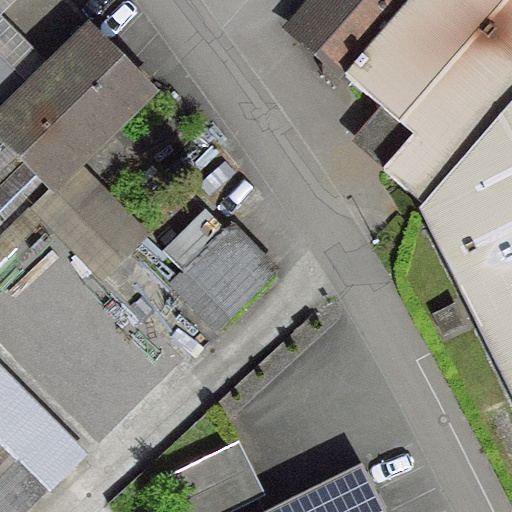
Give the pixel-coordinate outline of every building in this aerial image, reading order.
[(0,0),(0,53),(28,81),(46,63),(0,17),(0,10),(10,0),(0,0)] [(409,0),(310,0),(288,26),(343,75),(409,0)] [(511,0),(409,0),(343,75),(340,77),(408,137),(378,171),(419,208),(416,212),(511,405),(511,0)] [(159,90),(91,20),(46,63),(28,81),(0,53),(0,139),(37,176),(53,193),(83,164),(159,90)] [(0,212),(37,176),(0,139),(0,212)] [(150,234),(83,164),(53,193),(32,210),(104,281),(150,234)] [(183,271),(226,229),(206,208),(162,250),(183,271)] [(183,271),(170,284),(218,331),(281,268),(233,221),(226,229),(183,271)] [(0,363),(0,437),(52,490),(89,453),(0,363)] [(168,476),(185,511),(230,511),(265,495),(239,441),(168,476)] [(379,511),(357,466),(264,511),(379,511)]
